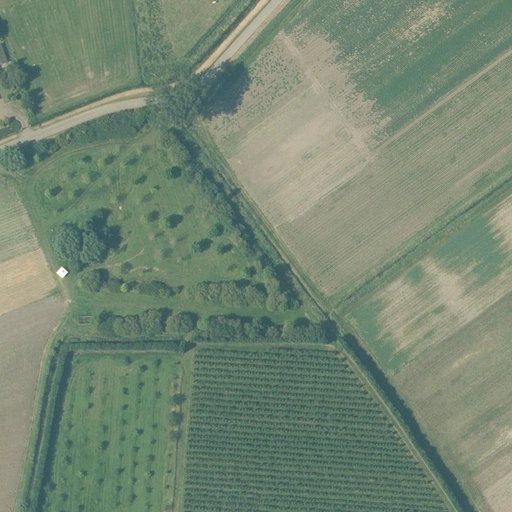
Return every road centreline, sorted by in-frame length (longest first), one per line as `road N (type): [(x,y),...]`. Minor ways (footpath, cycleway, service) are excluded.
road 1 (track): [(13,511),(48,347),(88,316),(120,309),(186,311),(196,330),(179,511)]
road 2 (unclassified): [(0,149),(89,113),(194,87),(276,0)]
